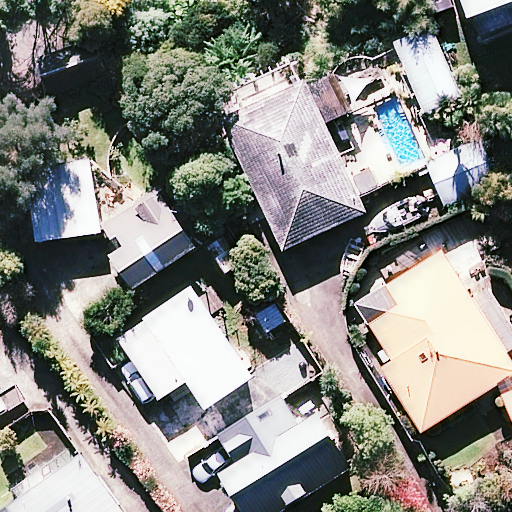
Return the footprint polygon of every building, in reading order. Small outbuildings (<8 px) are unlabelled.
[(511,0),(460,0),(479,47),(511,33),(511,0)] [(461,99),(432,33),(396,49),(425,115),(461,99)] [(102,79),(88,44),(38,64),(51,99),(102,79)] [(368,150),(342,161),(308,85),(225,122),(284,253),(366,215),(359,199),(384,188),(368,150)] [(473,142),(424,166),(444,209),(493,185),(473,142)] [(96,169),(29,175),(35,243),(99,237),(135,291),(204,246),(166,188),(101,230),(96,169)] [(472,302),(439,246),(353,298),(395,369),(387,374),(422,432),(511,378),(511,366),(505,356),(511,351),(511,315),(496,288),(472,302)] [(252,378),(191,292),(120,342),(161,401),(187,382),(207,410),(252,378)] [(286,511),(353,470),(303,389),(222,439),(238,465),(222,475),(244,511),(286,511)] [(121,511),(78,452),(20,494),(24,499),(5,511),(121,511)]
